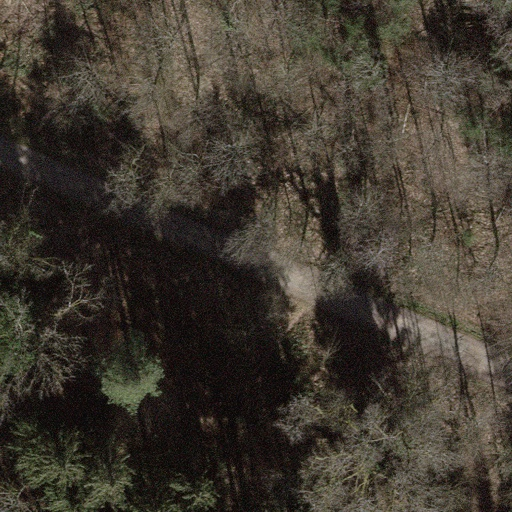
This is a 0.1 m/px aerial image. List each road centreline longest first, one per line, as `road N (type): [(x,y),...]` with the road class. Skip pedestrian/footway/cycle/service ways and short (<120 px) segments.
road 1 (track): [(0,167),(478,376),(511,383)]
road 2 (track): [(0,389),(11,397),(61,511)]
